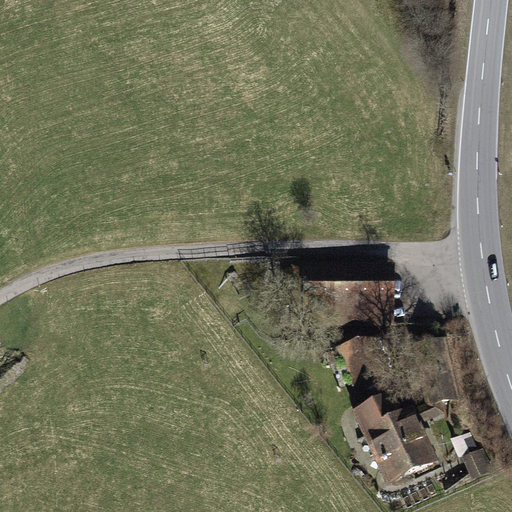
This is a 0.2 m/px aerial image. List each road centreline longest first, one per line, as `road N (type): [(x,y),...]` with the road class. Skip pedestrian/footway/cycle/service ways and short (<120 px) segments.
road 1 (unclassified): [(0,300),(49,274),(186,250),(485,255)]
road 2 (secondary): [(497,0),(485,120),(485,255)]
road 3 (secondary): [(485,255),(511,382)]
